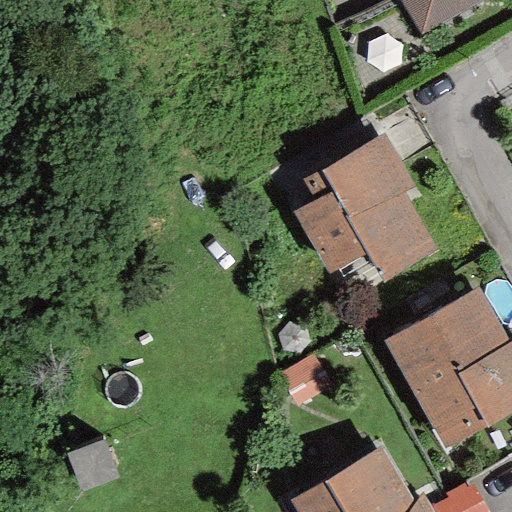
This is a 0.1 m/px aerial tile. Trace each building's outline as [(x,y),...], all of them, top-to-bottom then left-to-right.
[(456,0),(410,0),(422,20),(456,0)] [(425,241),(393,185),(404,180),(378,134),(306,175),(317,195),(297,206),(327,258),(364,237),(381,266),(425,241)] [(511,336),(503,342),(471,288),(391,335),(451,438),(511,401),(511,336)] [(295,396),(325,378),(313,359),(283,377),(295,396)] [(98,433),(66,445),(78,478),(111,466),(98,433)] [(405,507),(371,451),(297,495),(307,511),(423,511),(416,500),(405,507)] [(477,511),(466,493),(433,511),(477,511)]
